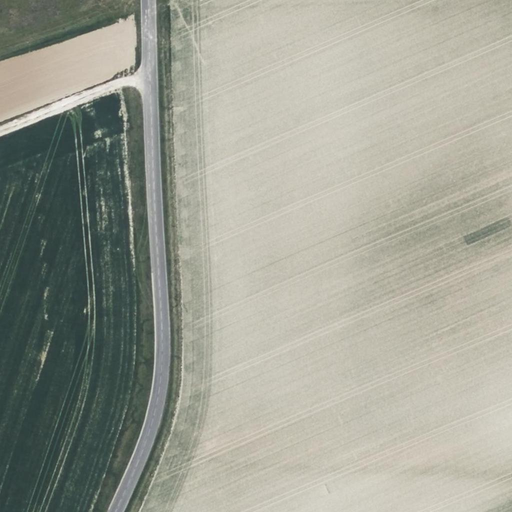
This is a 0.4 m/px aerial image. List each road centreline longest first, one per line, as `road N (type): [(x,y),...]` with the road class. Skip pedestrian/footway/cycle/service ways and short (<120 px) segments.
road 1 (tertiary): [(113,511),(154,417),(160,362),(145,0)]
road 2 (track): [(147,73),(0,127)]
